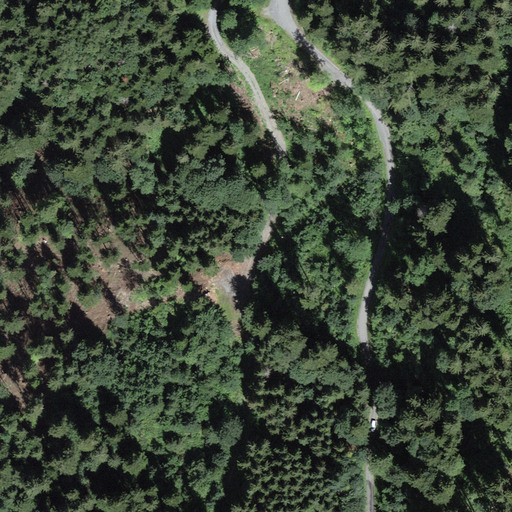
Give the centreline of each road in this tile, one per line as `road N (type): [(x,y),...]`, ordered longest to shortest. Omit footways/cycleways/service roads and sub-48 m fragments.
road 1 (unclassified): [(284,0),(304,44),(372,107),(386,145),(387,207),(361,321),(375,393),(369,511)]
road 2 (track): [(219,511),(250,365),(246,299),(283,168),(271,118),(214,34),(217,0)]
